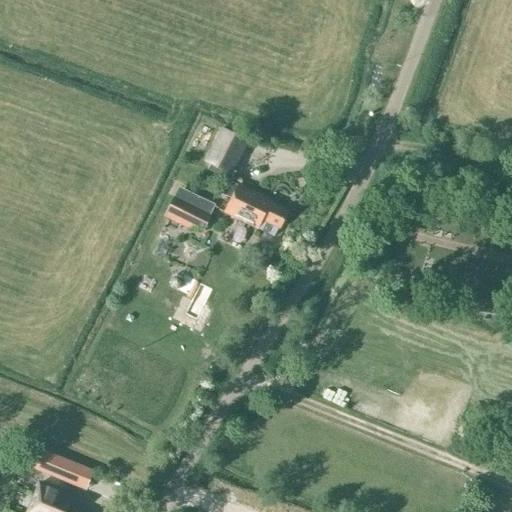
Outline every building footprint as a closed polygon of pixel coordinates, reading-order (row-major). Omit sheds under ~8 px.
[(203,164),(210,167),(208,172),(222,179),(224,175),(231,178),(248,142),(219,129),(203,164)] [(219,193),(231,199),(225,212),(275,237),(288,211),(270,202),(272,200),(257,193),(256,194),(240,186),(241,185),(239,183),(238,185),(226,180),(219,193)] [(201,234),(210,216),(215,207),(178,189),(163,219),(189,232),(190,228),(201,234)] [(170,288),(177,291),(182,289),(185,282),(183,278),(176,275),(171,276),(168,283),(170,288)] [(497,319),(498,311),(480,308),(479,316),(497,319)] [(352,376),(347,389),(364,396),(369,383),(352,376)] [(43,474),(81,488),(87,472),(49,457),(43,474)] [(83,511),(69,506),(73,497),(38,482),(25,511),(83,511)]
